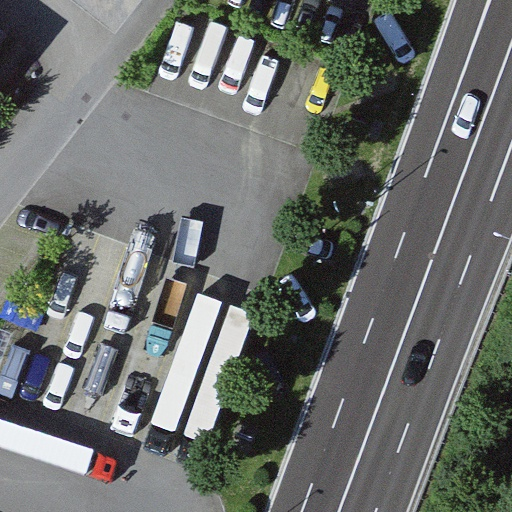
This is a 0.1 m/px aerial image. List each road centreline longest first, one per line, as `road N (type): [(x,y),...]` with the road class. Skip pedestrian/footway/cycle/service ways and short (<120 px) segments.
road 1 (primary): [(442,235),(340,511)]
road 2 (primary): [(505,0),(442,235)]
road 3 (primary): [(442,235),(511,46)]
road 4 (residential): [(0,178),(97,56)]
road 5 (primary): [(442,235),(511,109)]
